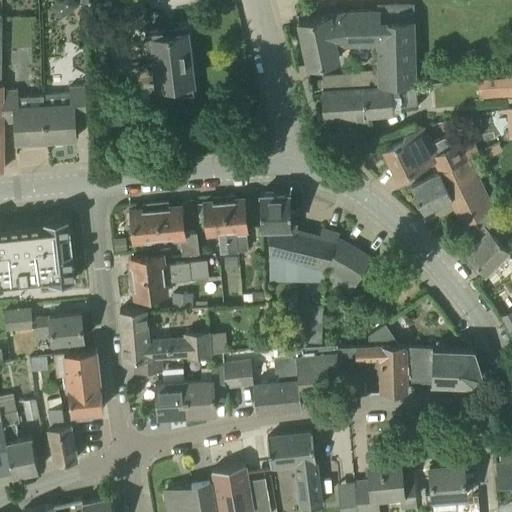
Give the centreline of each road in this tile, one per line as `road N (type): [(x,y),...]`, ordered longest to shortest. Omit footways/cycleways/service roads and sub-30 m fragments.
road 1 (residential): [(123,456),(244,422),(480,405)]
road 2 (tertiary): [(511,380),(443,279),(381,213),(350,188),(289,170)]
road 3 (residential): [(123,456),(92,184)]
road 4 (tertiary): [(92,184),(289,170)]
road 5 (unclassified): [(289,170),(256,0)]
road 6 (residential): [(0,500),(123,456)]
